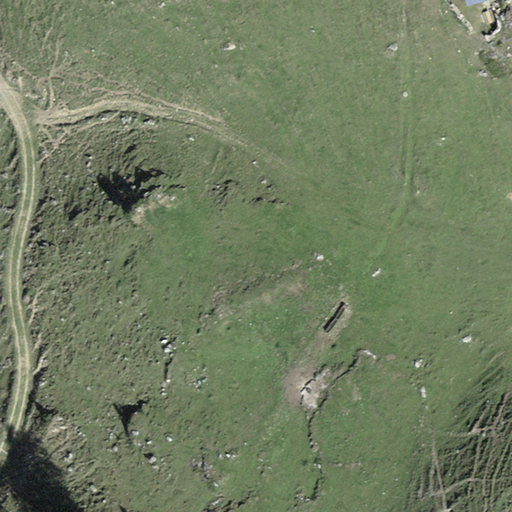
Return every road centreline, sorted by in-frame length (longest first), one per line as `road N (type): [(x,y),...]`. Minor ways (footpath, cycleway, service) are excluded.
road 1 (track): [(19,125),(116,110),(159,121),(275,175),(415,260),(511,283)]
road 2 (track): [(0,445),(25,381),(7,283),(26,168),(19,125)]
